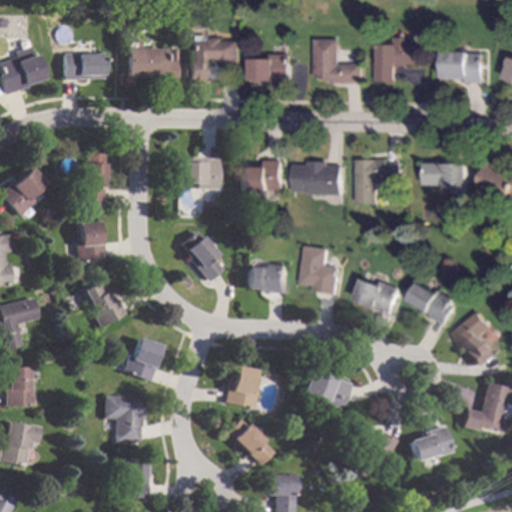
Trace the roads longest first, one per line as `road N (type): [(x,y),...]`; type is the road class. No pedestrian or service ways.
road 1 (residential): [(0,141),(37,122),(73,117),(511,130)]
road 2 (residential): [(138,118),(138,237),(148,277),(176,308),(206,327),(348,341),(403,377)]
road 3 (residential): [(206,327),(178,410),(177,436),(199,497)]
